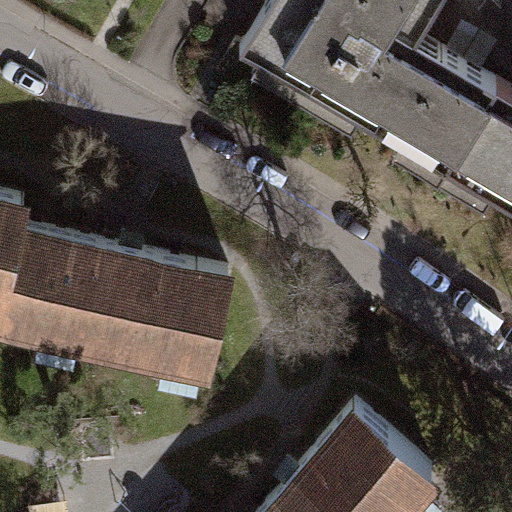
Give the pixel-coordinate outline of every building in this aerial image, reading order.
[(255,0),(232,40),(437,159),(488,73),(407,26),(421,0),(255,0)] [(511,0),(421,0),(407,26),(488,73),(488,72),(511,86),(511,0)] [(488,73),(437,159),(511,203),(511,86),(488,72),(488,73)] [(0,249),(7,216),(10,216),(16,191),(0,187),(0,249)] [(7,216),(0,249),(0,313),(200,357),(221,263),(10,216),(7,216)] [(245,511),(377,511),(424,459),(347,394),(245,511)]
